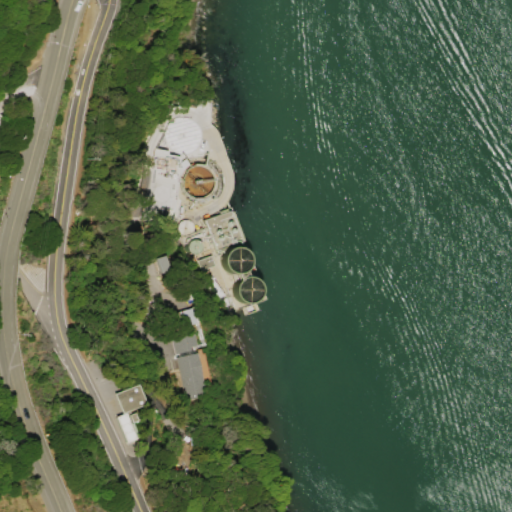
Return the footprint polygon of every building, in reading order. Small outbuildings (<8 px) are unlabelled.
[(174,222),(143,217),(149,181),(180,186),(174,222)] [(234,209),(245,239),(219,249),(208,219),(234,209)] [(181,228),(182,232),(185,234),(189,235),(193,234),(196,232),(197,228),(197,224),(195,221),(192,219),(189,218),(185,219),(182,221),(180,225),(181,228)] [(189,248),(191,251),(194,253),(198,253),(201,250),(203,247),(203,243),(200,240),(197,239),(193,239),(190,241),(189,245),(189,248)] [(224,265),(228,269),(232,272),(237,273),(243,272),(247,268),(250,264),(250,258),(249,253),(246,249),(241,246),(236,245),(231,247),(227,250),(224,255),(223,260),(224,265)] [(164,254),(170,269),(160,273),(155,257),(164,254)] [(218,264),(203,269),(200,260),(214,254),(218,264)] [(235,294),(238,299),(243,301),(248,302),(253,301),(258,298),(260,294),(261,288),(260,283),(257,279),(253,276),(247,275),(242,276),(238,279),(235,284),(234,289),(235,294)] [(177,311),(189,307),(193,322),(181,326),(177,311)] [(185,399),(174,356),(177,355),(177,352),(174,353),(170,338),(191,333),(194,345),(187,346),(188,348),(190,348),(191,352),(194,351),(205,394),(185,399)] [(133,383),(141,403),(130,408),(135,419),(129,422),(124,410),(118,413),(110,393),(133,383)] [(123,442),(112,416),(122,412),(132,438),(123,442)]
